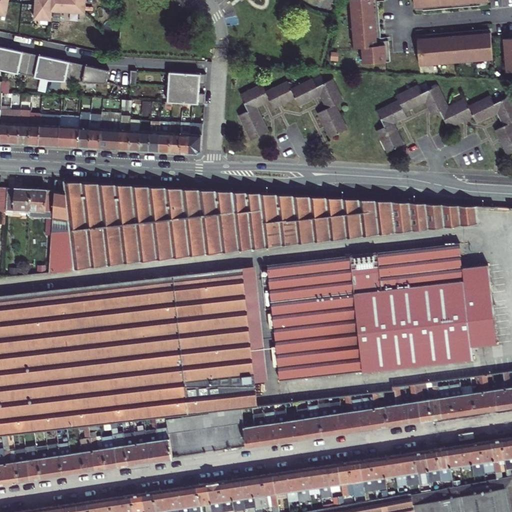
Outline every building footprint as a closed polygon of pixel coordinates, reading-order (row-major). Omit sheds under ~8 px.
[(0,0),(0,13),(6,14),(9,0),(0,0)] [(34,0),(34,19),(51,20),(52,10),(85,12),(85,0),(34,0)] [(350,0),(354,48),(362,47),(363,64),(387,62),(385,45),(378,45),(373,0),(350,0)] [(373,0),(378,45),(385,45),(387,62),(390,61),(388,41),(381,42),(377,1),(384,0),(373,0)] [(488,5),(488,1),(414,7),(415,11),(488,5)] [(417,38),(491,32),(490,29),(417,35),(417,38)] [(491,32),(417,38),(419,65),(493,59),(491,32)] [(511,71),(511,37),(503,38),(504,55),(505,72),(511,71)] [(109,70),(0,46),(0,69),(49,80),(106,83),(109,70)] [(204,75),(169,73),(167,105),(202,106),(204,75)] [(301,105),(322,95),(329,109),(320,113),(333,138),(349,130),(337,105),(344,101),(333,79),(318,87),(314,79),(293,89),(289,82),(267,92),(263,85),(242,95),(249,111),(241,115),(253,140),(270,132),(258,107),(271,100),(275,108),(297,97),(301,105)] [(432,116),(439,112),(448,129),(472,116),(476,123),(497,112),(504,125),(495,130),(508,155),(511,152),(511,122),(511,121),(511,103),(508,95),(493,103),(489,96),(468,107),(463,99),(447,108),(435,87),(421,94),(417,87),(396,98),(398,102),(377,113),(385,129),(378,133),(389,154),(404,146),(393,125),(407,118),(404,114),(425,102),(432,116)] [(32,94),(31,102),(42,102),(42,95),(32,94)] [(122,99),(121,109),(131,110),(132,100),(122,99)] [(0,141),(9,142),(11,112),(8,112),(7,115),(0,115),(0,122),(0,141)] [(14,112),(11,112),(9,142),(19,143),(20,123),(20,116),(14,115),(14,112)] [(79,146),(89,147),(91,117),(81,116),(80,127),(79,146)] [(99,148),(101,118),(91,117),(89,147),(99,148)] [(111,118),(101,118),(99,148),(109,148),(111,118)] [(111,118),(109,148),(119,149),(121,119),(111,118)] [(131,120),(121,119),(119,149),(129,150),(131,120)] [(131,120),(129,150),(139,150),(141,120),(131,120)] [(151,121),(141,120),(139,150),(149,151),(151,121)] [(151,121),(149,151),(159,151),(161,121),(151,121)] [(171,122),(161,121),(159,151),(169,152),(171,122)] [(171,122),(169,152),(179,152),(181,123),(171,122)] [(19,143),(29,144),(30,124),(20,123),(19,143)] [(191,123),(181,123),(179,152),(189,153),(191,123)] [(191,123),(189,153),(197,154),(201,151),(203,124),(191,123)] [(39,144),(40,124),(30,124),(29,144),(39,144)] [(39,144),(59,145),(60,126),(40,124),(39,144)] [(79,146),(80,127),(60,126),(59,145),(79,146)] [(51,271),(75,269),(477,223),(475,206),(64,181),(67,206),(70,230),(53,232),(52,244),(51,260),(51,271)] [(32,188),(8,187),(6,208),(30,210),(32,188)] [(55,190),(32,188),(30,210),(54,212),(55,190)] [(54,212),(53,232),(70,230),(67,206),(54,207),(54,212)] [(458,243),(267,265),(279,380),(472,358),(471,345),(496,342),(487,264),(461,267),(458,243)] [(84,426),(88,425),(99,424),(111,423),(121,422),(132,420),(144,419),(154,418),(165,416),(171,416),(178,415),(184,414),(190,414),(197,413),(202,412),(209,411),(215,411),(221,410),(227,409),(234,408),(240,408),(257,406),(242,268),(0,295),(0,435),(1,435),(11,434),(22,433),(33,431),(44,430),(56,429),(67,428),(78,426),(84,426)] [(503,376),(508,408),(511,407),(511,386),(510,387),(508,372),(503,372),(503,376)] [(472,392),(475,413),(486,411),(481,375),(475,376),(477,392),(472,392)] [(486,375),(481,375),(486,411),(497,410),(494,390),(488,391),(486,375)] [(494,390),(497,410),(508,408),(503,376),(498,376),(499,389),(494,390)] [(415,384),(420,421),(431,419),(428,399),(423,400),(421,388),(427,387),(426,382),(415,384)] [(466,393),(464,382),(460,382),(460,384),(464,414),(475,413),(472,392),(466,393)] [(407,402),(410,422),(420,421),(415,384),(409,385),(412,402),(407,402)] [(449,386),(453,416),(464,414),(460,384),(449,386)] [(428,399),(431,419),(442,418),(438,388),(438,385),(432,386),(434,398),(428,399)] [(394,392),(399,424),(410,422),(407,402),(401,403),(398,386),(393,387),(394,392)] [(438,388),(442,418),(453,416),(449,386),(438,388)] [(372,397),(377,427),(387,426),(385,406),(379,407),(377,392),(372,393),(372,397)] [(388,393),(390,405),(385,406),(387,426),(399,424),(394,392),(388,393)] [(341,412),(344,432),(355,431),(350,401),(350,395),(344,396),(347,412),(341,412)] [(361,399),(366,429),(377,427),(372,397),(361,399)] [(350,401),(355,431),(366,429),(361,399),(350,401)] [(335,413),(333,401),(329,402),(329,403),(333,434),(344,432),(341,412),(335,413)] [(318,406),(323,435),(333,434),(329,403),(318,405),(318,406)] [(323,435),(318,406),(307,407),(307,408),(311,437),(323,435)] [(227,409),(230,424),(236,423),(234,408),(227,409)] [(242,419),(240,408),(234,408),(236,423),(242,423),(242,419)] [(285,411),(290,440),(300,439),(298,419),(292,420),(290,408),(285,408),(285,411)] [(298,419),(300,439),(311,437),(307,408),(296,410),(298,419)] [(221,410),(224,424),(230,424),(227,409),(221,410)] [(215,411),(217,425),(224,424),(221,410),(215,411)] [(202,412),(205,427),(211,426),(209,411),(202,412)] [(209,411),(211,426),(217,425),(215,411),(209,411)] [(253,418),(257,445),(268,444),(264,413),(263,411),(252,413),(253,418)] [(285,411),(274,413),(279,442),(290,440),(285,411)] [(264,413),(268,444),(279,442),(274,413),(274,412),(264,413)] [(190,414),(193,428),(199,427),(197,413),(190,414)] [(178,415),(180,429),(186,429),(184,414),(178,415)] [(184,414),(186,429),(193,428),(190,414),(184,414)] [(171,416),(173,430),(180,429),(178,415),(171,416)] [(253,418),(242,419),(242,423),(246,447),(257,445),(253,418)] [(81,451),(84,472),(95,470),(90,437),(88,425),(84,426),(85,438),(79,439),(80,445),(81,451)] [(147,441),(150,462),(161,460),(156,427),(151,428),(152,440),(147,441)] [(156,430),(161,460),(171,458),(169,438),(168,430),(167,429),(156,430)] [(125,444),(128,465),(139,463),(134,432),(134,430),(128,431),(130,444),(125,444)] [(134,432),(139,463),(150,462),(147,441),(145,430),(134,432)] [(73,431),(67,432),(69,441),(69,443),(73,473),(84,472),(81,451),(75,452),(73,431)] [(112,434),(117,467),(128,465),(125,444),(123,432),(117,433),(112,434)] [(504,459),(506,470),(511,469),(511,436),(501,438),(504,459)] [(97,448),(95,437),(90,437),(95,470),(106,468),(103,447),(97,448)] [(103,447),(106,468),(117,467),(113,437),(102,438),(103,447)] [(501,472),(499,460),(504,459),(501,438),(490,440),(495,469),(495,472),(501,472)] [(495,469),(490,440),(479,441),(484,471),(495,469)] [(479,441),(469,443),(473,474),(484,472),(484,471),(479,441)] [(60,454),(63,475),(73,473),(69,443),(58,445),(60,454)] [(466,465),(468,477),(474,476),(473,474),(469,443),(457,445),(461,466),(466,465)] [(37,458),(40,478),(51,477),(47,445),(47,444),(42,445),(43,457),(37,458)] [(58,444),(47,445),(51,477),(63,475),(60,454),(58,445),(58,444)] [(25,449),(29,480),(40,478),(37,458),(35,445),(30,446),(25,447),(25,449)] [(461,466),(457,445),(446,446),(452,479),(463,477),(461,466)] [(452,479),(446,446),(436,448),(441,479),(441,481),(452,479)] [(436,448),(425,450),(430,480),(441,479),(436,448)] [(3,450),(8,483),(19,482),(16,461),(10,462),(8,449),(3,450)] [(16,461),(19,482),(29,480),(25,449),(14,450),(16,461)] [(414,451),(419,482),(419,483),(430,482),(430,480),(425,450),(414,451)] [(407,483),(407,484),(419,482),(414,451),(403,453),(407,483)] [(407,483),(403,453),(392,455),(395,476),(396,484),(407,483)] [(392,488),(390,477),(395,476),(392,455),(381,456),(386,488),(386,490),(392,488)] [(381,456),(371,458),(375,489),(386,488),(381,456)] [(371,458),(359,459),(364,491),(375,489),(371,458)] [(364,491),(359,459),(349,461),(352,482),(357,481),(359,494),(364,493),(364,491)] [(348,495),(346,483),(352,482),(349,461),(338,463),(343,496),(348,495)] [(343,496),(338,463),(327,464),(330,485),(332,495),(337,495),(337,497),(343,496)] [(330,485),(327,464),(316,466),(321,497),(332,495),(330,485)] [(314,488),(316,500),(321,499),(321,497),(316,466),(305,468),(308,488),(314,488)] [(299,499),(299,503),(310,501),(308,488),(305,468),(294,469),(299,499)] [(294,469),(283,471),(286,492),(288,501),(299,499),(294,469)] [(286,492),(283,471),(272,473),(278,506),(288,504),(288,501),(286,492)] [(270,494),(272,507),(278,506),(272,473),(261,474),(264,495),(270,494)] [(251,476),(256,509),(266,508),(264,495),(261,474),(251,476)] [(414,511),(511,511),(511,475),(424,492),(424,490),(411,493),(414,511)] [(248,497),(250,510),(256,509),(251,476),(239,478),(243,498),(248,497)] [(239,478),(229,479),(233,511),(244,509),(243,498),(239,478)] [(226,501),(228,511),(233,511),(229,479),(218,481),(221,502),(226,501)] [(221,502),(218,481),(207,483),(211,511),(217,511),(216,503),(221,502)] [(211,511),(207,483),(196,484),(199,505),(205,504),(206,511),(211,511)] [(200,511),(199,505),(196,484),(185,486),(189,511),(200,511)] [(189,511),(185,486),(174,488),(178,508),(183,507),(183,511),(189,511)] [(166,511),(178,511),(178,508),(174,488),(164,489),(166,511)] [(153,491),(156,511),(155,511),(166,511),(164,489),(153,491)] [(150,511),(156,511),(153,491),(142,493),(144,511),(150,511)] [(144,511),(142,493),(131,494),(133,511),(144,511)] [(414,511),(411,493),(310,511),(414,511)] [(133,511),(131,494),(120,496),(122,511),(133,511)] [(111,511),(122,511),(120,496),(110,498),(111,511)] [(111,511),(110,498),(98,499),(100,511),(111,511)] [(100,511),(98,499),(87,501),(88,511),(100,511)] [(88,511),(87,501),(77,503),(77,511),(88,511)] [(77,511),(77,503),(66,504),(66,511),(77,511)]
